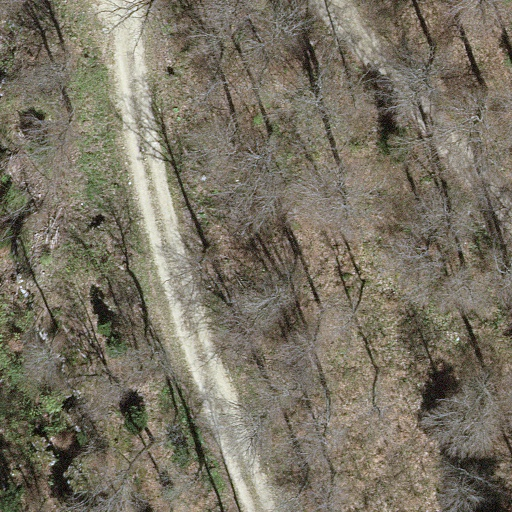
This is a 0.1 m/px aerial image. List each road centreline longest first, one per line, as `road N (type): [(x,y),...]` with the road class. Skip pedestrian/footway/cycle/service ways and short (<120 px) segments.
road 1 (track): [(109,0),(116,111),(196,384),(258,511)]
road 2 (track): [(325,0),(375,83),(511,221)]
